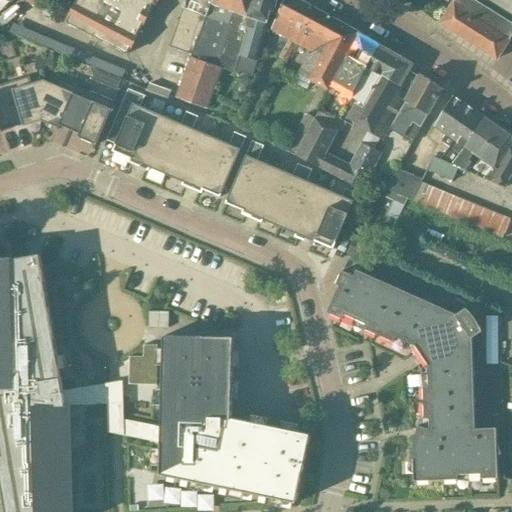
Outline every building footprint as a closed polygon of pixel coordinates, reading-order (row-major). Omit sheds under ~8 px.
[(20,0),(38,8),(41,0),(20,0)] [(159,0),(79,0),(67,23),(127,55),(153,5),(156,7),(159,0)] [(176,98),(208,110),(222,70),(235,74),(242,54),(255,59),(273,10),(275,11),(278,0),(184,0),(182,7),(184,8),(169,47),(192,56),(176,98)] [(295,41),(315,8),(300,0),(283,0),(272,28),(290,38),(279,58),(286,62),(296,44),(295,41)] [(455,1),(441,24),(498,60),(507,44),(511,46),(511,0),(456,0),(456,1),(455,1)] [(328,90),(331,85),(358,34),(358,33),(358,32),(315,8),(295,41),(296,44),(298,42),(311,50),(298,73),(328,90)] [(401,85),(412,64),(358,34),(331,85),(358,100),(348,119),(358,125),(384,76),(401,85)] [(443,87),(421,75),(392,126),(401,131),(398,136),(412,143),(443,87)] [(23,127),(41,122),(43,81),(31,84),(29,77),(0,85),(0,87),(12,127),(22,124),(23,127)] [(60,126),(70,130),(87,91),(58,79),(55,86),(43,81),(41,122),(59,129),(60,126)] [(1,130),(12,127),(0,87),(0,134),(2,133),(1,130)] [(203,190),(220,198),(246,138),(234,133),(229,145),(193,129),(198,117),(186,112),(181,124),(141,107),(145,97),(128,89),(106,141),(115,145),(113,152),(130,159),(128,163),(148,171),(150,168),(183,182),(181,185),(201,194),(203,190)] [(78,138),(97,145),(115,103),(87,91),(70,130),(80,134),(78,138)] [(442,159),(452,164),(484,117),(453,96),(433,125),(446,134),(441,142),(449,148),(442,159)] [(298,156),(316,119),(306,114),(287,150),(298,156)] [(488,180),(503,187),(511,172),(511,147),(510,146),(511,144),(510,135),(484,117),(452,164),(488,180)] [(382,154),(361,143),(350,165),(327,153),(338,130),(316,119),(298,156),(363,191),(382,154)] [(316,242),(333,249),(354,201),(357,194),(345,189),(342,196),(307,182),(312,170),(297,164),(293,175),(258,161),(264,147),(252,141),(226,204),(243,211),(241,215),(261,223),(263,219),(296,233),(294,237),(314,246),(316,242)] [(399,196),(409,200),(421,179),(398,169),(386,191),(399,196)] [(409,200),(421,205),(429,186),(422,183),(423,180),(421,179),(409,200)] [(421,205),(432,209),(440,190),(429,186),(421,205)] [(432,209),(442,214),(450,194),(440,190),(432,209)] [(442,214),(452,218),(460,199),(450,194),(442,214)] [(462,222),(470,203),(460,199),(452,218),(462,222)] [(462,222),(473,226),(480,207),(470,203),(462,222)] [(483,230),(491,211),(480,207),(473,226),(483,230)] [(483,230),(493,234),(501,216),(491,211),(483,230)] [(493,234),(503,238),(511,220),(501,216),(493,234)] [(347,254),(365,263),(372,249),(354,240),(347,254)] [(73,511),(70,405),(86,404),(83,387),(63,391),(40,256),(11,260),(11,259),(0,259),(0,474),(6,511),(73,511)] [(413,462),(414,481),(459,480),(458,475),(481,474),(481,479),(498,479),(497,428),(469,429),(466,347),(464,343),(471,339),(480,352),(485,349),(486,349),(484,338),(482,332),(475,319),(466,308),(466,309),(461,305),(452,299),(447,302),(456,316),(448,321),(446,318),(342,271),(336,284),(340,286),(328,313),(343,320),(345,315),(366,324),(364,329),(393,342),(396,337),(406,342),(403,348),(406,349),(409,349),(413,349),(416,347),(422,355),(427,364),(425,366),(423,369),(422,372),(421,376),(428,375),(429,386),(423,386),(424,419),(430,419),(430,429),(418,426),(416,433),(409,461),(413,462)] [(234,338),(164,336),(162,427),(155,426),(152,442),(161,444),(160,475),(296,503),(310,435),(244,422),(231,419),(234,338)] [(130,357),(130,384),(156,384),(157,346),(145,346),(144,358),(130,357)] [(501,410),(500,363),(491,363),(491,410),(501,410)] [(115,381),(83,387),(86,404),(108,403),(109,433),(116,434),(152,442),(155,426),(124,419),(122,379),(115,381)] [(310,433),(312,421),(301,419),(298,431),(310,433)]
